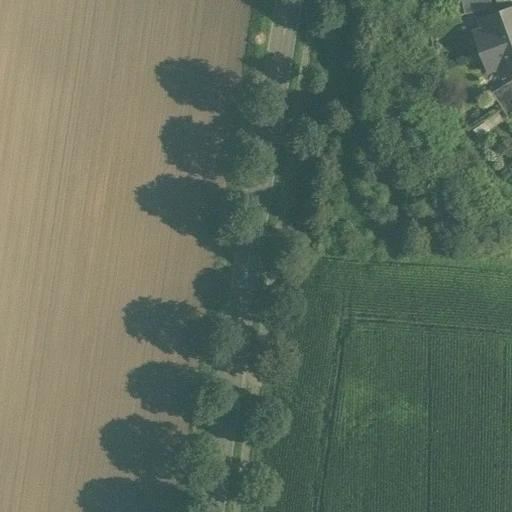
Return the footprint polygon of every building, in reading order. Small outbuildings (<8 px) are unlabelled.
[(491,0),(468,0),(463,1),(466,15),(493,9),(491,0)] [(511,9),(481,20),(485,30),(475,33),(482,52),(511,41),(511,9)] [(511,41),(482,52),(489,71),(499,68),(502,77),(511,73),(511,41)] [(511,81),(493,93),(500,105),(511,97),(511,81)] [(511,97),(500,105),(508,117),(511,114),(511,97)]
